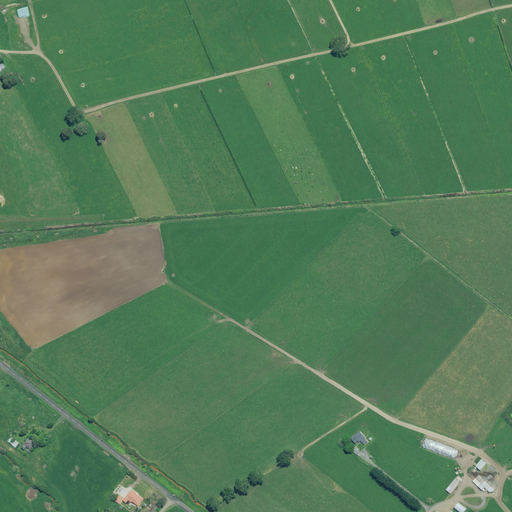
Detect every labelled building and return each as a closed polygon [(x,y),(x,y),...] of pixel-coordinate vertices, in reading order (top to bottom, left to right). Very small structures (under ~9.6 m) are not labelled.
[(365,438),(360,432),(352,439),(356,443),(359,441),(359,442),(361,441),(365,445),(368,442),(365,438)] [(15,441),(11,438),(8,441),(16,448),(19,443),(15,440),(15,441)] [(36,443),(29,438),(24,444),(31,450),(36,443)] [(487,464),(482,459),(476,466),(481,470),(487,464)] [(461,482),(456,478),(446,490),(451,494),(461,482)] [(482,484),(476,479),(473,482),(482,490),(485,487),(490,492),(493,492),(495,490),(485,481),(482,484)] [(144,499),(132,490),(123,500),(127,503),(129,500),(132,503),(133,501),(138,506),(144,499)] [(124,498),(119,494),(115,500),(119,504),(124,498)] [(156,511),(161,505),(157,502),(149,511),(156,511)] [(464,511),(467,509),(459,503),(455,508),(459,511),(464,511)]
